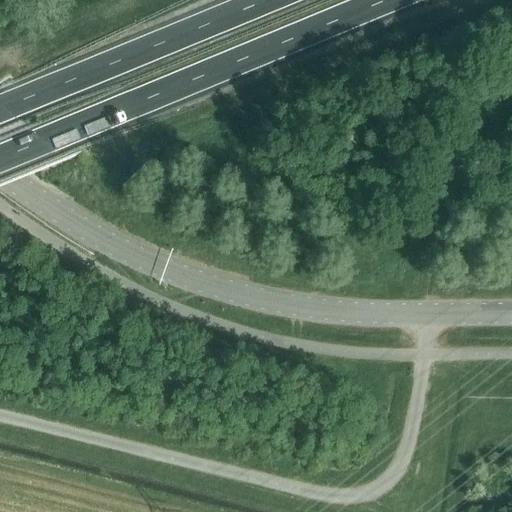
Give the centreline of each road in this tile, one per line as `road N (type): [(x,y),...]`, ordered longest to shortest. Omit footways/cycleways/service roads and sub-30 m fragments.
road 1 (unclassified): [(0,417),(308,493),(366,493),(400,466),(429,315)]
road 2 (trunk): [(0,160),(391,0)]
road 3 (tertiary): [(108,244),(233,293),(344,312),(429,315)]
road 4 (trunk): [(270,0),(0,110)]
road 5 (tertiary): [(108,244),(0,172)]
